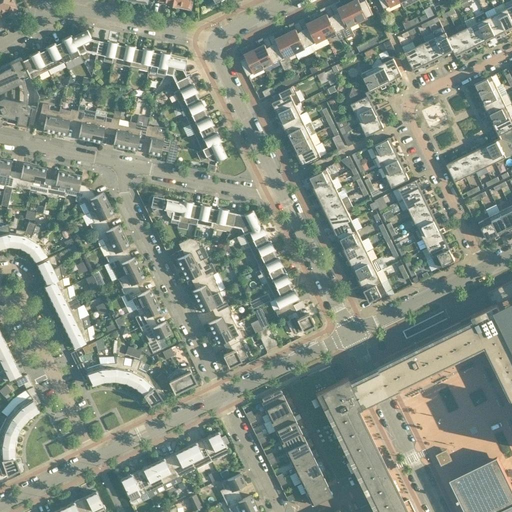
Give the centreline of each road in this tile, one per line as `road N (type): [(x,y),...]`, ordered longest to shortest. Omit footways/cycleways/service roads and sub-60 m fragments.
road 1 (residential): [(486,268),(408,108),(511,51)]
road 2 (residential): [(224,396),(124,193),(123,165)]
road 3 (tertiary): [(438,511),(351,334)]
road 4 (residential): [(93,459),(17,299)]
road 5 (residential): [(215,42),(87,13),(47,19)]
road 6 (tertiary): [(215,42),(281,193)]
road 7 (residential): [(281,193),(123,165)]
road 8 (tertiary): [(281,193),(351,334)]
road 9 (residential): [(351,334),(486,268)]
road 10 (tertiary): [(93,459),(224,396)]
road 11 (tertiary): [(224,396),(351,334)]
road 12 (residential): [(224,396),(279,511)]
road 13 (residential): [(123,165),(0,140)]
